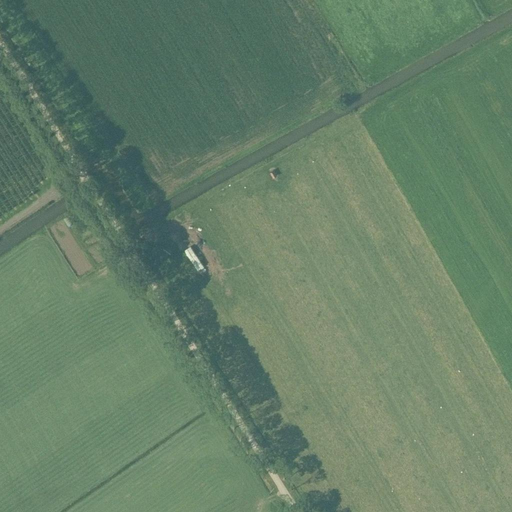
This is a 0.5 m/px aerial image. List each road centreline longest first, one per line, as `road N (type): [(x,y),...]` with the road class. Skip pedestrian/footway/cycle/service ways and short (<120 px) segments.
road 1 (unclassified): [(297,511),(0,42)]
road 2 (track): [(511,34),(127,245)]
